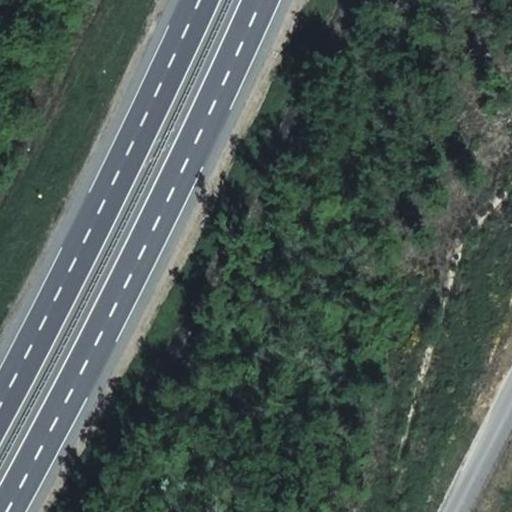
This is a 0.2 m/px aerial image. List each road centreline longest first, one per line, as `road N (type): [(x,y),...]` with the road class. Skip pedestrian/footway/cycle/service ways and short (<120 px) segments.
road 1 (secondary): [(0,499),(247,0)]
road 2 (secondary): [(204,0),(0,428)]
road 3 (unclassified): [(453,511),(511,400)]
